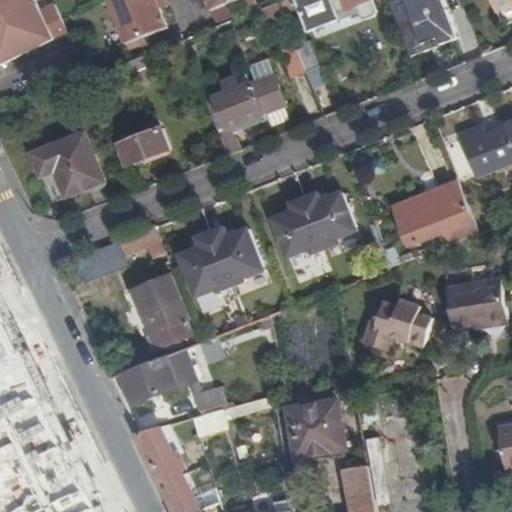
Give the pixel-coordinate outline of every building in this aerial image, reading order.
[(68,30),(53,0),(41,4),(39,0),(0,0),(0,53),(2,58),(68,30)] [(111,0),(127,39),(169,22),(160,0),(111,0)] [(294,11),(290,0),(285,0),(278,3),(283,15),(294,11)] [(297,0),(308,31),(340,19),(338,14),(332,0),(297,0)] [(374,1),(377,0),(332,0),(338,14),(357,7),(363,19),(368,20),(377,17),(379,14),(374,1)] [(511,0),(493,0),(498,12),(511,6),(511,0)] [(274,32),(288,26),(283,15),(278,3),(265,8),(274,32)] [(357,7),(338,14),(340,19),(342,27),(363,19),(357,7)] [(175,59),(190,53),(184,40),(170,46),(175,59)] [(311,44),(297,50),(307,75),(321,70),(311,44)] [(154,83),(144,56),(129,62),(139,89),(154,83)] [(107,85),(103,72),(88,78),(93,90),(107,85)] [(218,101),(209,104),(219,131),(228,127),(229,130),(287,107),(275,75),(243,87),(239,77),(226,81),(230,93),(217,98),(218,101)] [(158,124),(127,136),(129,144),(161,133),(158,124)] [(511,127),(483,139),(481,134),(467,139),(482,179),(511,167),(511,127)] [(129,144),(124,146),(131,166),(174,150),(166,131),(161,133),(129,144)] [(109,184),(90,135),(37,156),(46,178),(60,173),(70,200),(109,184)] [(448,234),(453,246),(482,235),(467,196),(463,185),(407,206),(410,213),(400,217),(412,248),(448,234)] [(294,211),(277,218),(292,258),(359,232),(343,190),(323,198),(321,193),(291,204),(294,211)] [(483,190),(467,196),(482,235),(498,228),(483,190)] [(201,248),(184,255),(199,295),(266,269),(250,227),(230,235),(228,230),(199,241),(201,248)] [(153,257),(166,251),(157,228),(123,241),(127,254),(149,245),(153,257)] [(122,242),(85,254),(93,278),(130,266),(122,242)] [(397,251),(383,256),(389,271),(403,266),(397,251)] [(179,308),(187,305),(178,282),(139,297),(155,337),(160,351),(191,339),(179,308)] [(502,283),(451,291),(457,334),(482,331),(482,325),(508,322),(502,283)] [(373,321),(366,343),(391,351),(395,338),(427,348),(436,319),(423,314),(425,308),(404,300),(402,306),(388,302),(382,324),(373,321)] [(509,327),(508,322),(482,325),(482,331),(509,327)] [(153,353),(160,351),(155,337),(148,340),(153,353)] [(205,395),(188,350),(125,375),(137,409),(188,389),(196,416),(224,409),(219,391),(205,395)] [(46,396),(49,393),(32,357),(28,359),(46,396)] [(46,396),(28,359),(0,372),(0,392),(20,434),(59,415),(49,393),(46,396)] [(347,452),(340,405),(292,412),(300,460),(347,452)] [(511,427),(500,429),(506,468),(511,466),(511,427)] [(182,458),(167,429),(159,432),(174,462),(182,458)] [(200,511),(174,462),(159,432),(141,437),(176,511),(203,511),(204,511),(202,511),(200,511)] [(354,511),(376,511),(370,468),(347,471),(354,511)] [(64,511),(60,497),(8,511),(64,511)]
